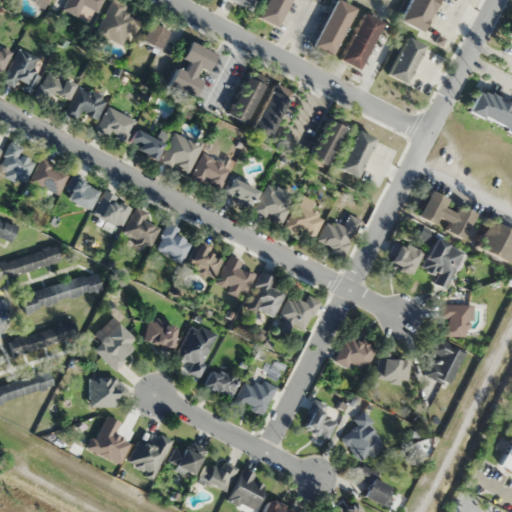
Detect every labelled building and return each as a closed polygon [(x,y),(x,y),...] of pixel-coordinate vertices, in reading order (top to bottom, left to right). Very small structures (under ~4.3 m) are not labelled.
[(96,12),(101,0),(65,0),(61,10),(76,16),(81,5),(96,12)] [(124,13),(128,6),(114,0),(110,0),(94,35),(120,47),(134,17),(124,13)] [(226,0),(251,11),(256,0),(226,0)] [(288,0),(264,0),(256,18),(275,28),(288,0)] [(332,0),(311,48),(331,56),(353,7),(336,0),(332,0)] [(435,0),(408,0),(399,21),(421,32),(435,0)] [(380,22),(361,13),(338,61),(357,70),(380,22)] [(139,41),(159,50),(167,31),(147,22),(139,41)] [(402,84),(423,47),(406,37),(385,74),(402,84)] [(167,85),(193,96),(202,74),(205,75),(214,53),(186,42),(167,85)] [(38,59),(19,48),(1,80),(28,96),(40,75),(31,70),(38,59)] [(0,70),(10,55),(0,49),(0,70)] [(64,101),(74,82),(52,69),(41,87),(64,101)] [(226,114),(244,123),(262,84),(244,76),(226,114)] [(76,119),(80,111),(95,119),(105,100),(78,86),(64,112),(76,119)] [(286,98),(269,90),(251,127),(268,135),(286,98)] [(466,113),(511,131),(511,104),(476,90),(466,113)] [(134,119),(107,107),(96,129),(124,141),(134,119)] [(343,127),(325,119),(307,157),(326,165),(343,127)] [(162,144),(136,128),(127,144),(153,159),(162,144)] [(355,176),(373,138),(355,129),(337,168),(355,176)] [(186,174),(201,146),(174,131),(159,160),(186,174)] [(0,174),(24,185),(34,161),(20,155),(23,148),(10,142),(0,164),(0,174)] [(216,190),(230,166),(204,151),(190,176),(216,190)] [(68,172),(41,159),(30,182),(57,194),(68,172)] [(63,199),(88,210),(98,188),(73,177),(63,199)] [(256,191),(231,177),(222,192),(247,206),(256,191)] [(293,196),(267,183),(254,210),(280,223),(293,196)] [(446,198),(427,189),(415,216),(433,225),(437,217),(447,222),(443,231),(461,239),(473,212),(456,204),(453,212),(442,207),(446,198)] [(92,213),(119,227),(131,205),(104,190),(92,213)] [(324,216),(297,201),(285,225),(311,239),(324,216)] [(144,220),(148,212),(136,206),(122,233),(149,246),(159,227),(144,220)] [(345,256),(360,219),(346,214),(341,226),(326,220),(316,244),(345,256)] [(0,237),(10,241),(17,224),(0,217),(0,237)] [(474,246),(506,262),(511,250),(511,231),(487,219),(474,246)] [(178,228),(167,223),(155,250),(182,261),(190,241),(175,235),(178,228)] [(420,268),(434,274),(431,283),(445,289),(462,250),(434,238),(420,268)] [(407,244),(405,247),(395,242),(385,261),(410,275),(422,252),(407,244)] [(221,260),(198,243),(184,263),(206,280),(221,260)] [(0,277),(59,263),(55,247),(0,260),(0,277)] [(214,284),(243,297),(254,274),(239,267),(242,260),(228,254),(214,284)] [(100,288),(94,271),(19,296),(25,313),(100,288)] [(273,317),(283,292),(269,286),(273,276),(260,271),(246,306),(273,317)] [(305,330),(318,300),(306,295),(303,302),(288,295),(274,329),(288,335),(292,325),(305,330)] [(469,335),(469,304),(439,304),(439,318),(444,318),(444,335),(469,335)] [(178,328),(153,316),(142,339),(166,351),(178,328)] [(77,337),(72,321),(7,339),(11,355),(77,337)] [(93,349),(112,368),(138,342),(119,322),(93,349)] [(190,322),(174,356),(190,363),(186,371),(198,377),(217,335),(190,322)] [(376,345),(346,332),(333,361),(347,367),(348,363),(365,370),(376,345)] [(449,385),(464,351),(436,338),(430,351),(438,355),(435,363),(428,360),(423,373),(449,385)] [(409,358),(379,353),(374,379),(405,384),(409,358)] [(228,400),(238,381),(210,367),(201,386),(228,400)] [(0,401),(52,387),(47,371),(0,383),(0,401)] [(88,406),(115,406),(115,377),(88,377),(88,406)] [(261,416),(275,388),(254,377),(250,385),(243,382),(233,402),(261,416)] [(324,440),(337,421),(321,411),(324,406),(315,400),(300,423),(324,440)] [(383,442),(367,427),(373,420),(361,410),(352,420),(356,423),(339,440),(363,463),(383,442)] [(152,478),(170,440),(158,434),(152,447),(136,439),(124,464),(152,478)] [(511,436),(497,466),(511,473),(511,436)] [(168,466),(195,473),(201,446),(190,443),(189,450),(173,446),(168,466)] [(196,480),(226,491),(234,470),(204,459),(196,480)] [(376,471),(360,465),(355,478),(368,483),(362,497),(381,505),(389,485),(373,478),(376,471)] [(242,470),(227,496),(254,511),(269,485),(242,470)] [(291,511),(268,497),(258,511),(291,511)] [(363,511),(355,500),(336,511),(363,511)]
